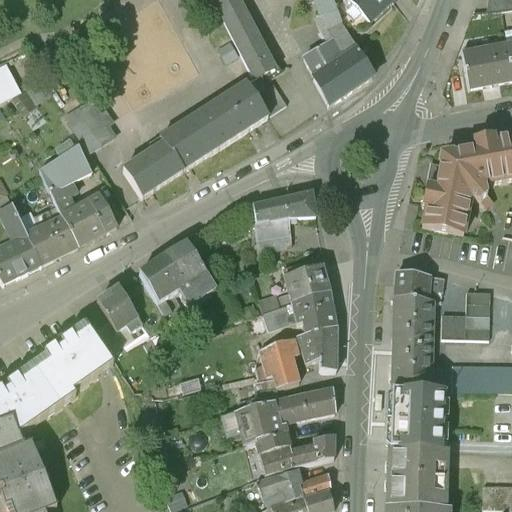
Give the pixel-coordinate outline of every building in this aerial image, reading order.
[(274,70),(237,0),(312,0),(320,21),(335,17),(329,0),(206,0),(221,22),(220,23),(252,85),(260,80),(264,87),(281,76),(277,68),(274,70)] [(343,0),(344,0),(369,26),(370,24),(371,25),(372,24),(371,24),(388,7),(389,8),(390,7),(389,7),(395,0),(343,0)] [(511,2),(511,1),(502,0),(487,0),(486,16),(510,13),(511,2)] [(335,17),(320,21),(325,35),(338,29),(339,29),(335,17)] [(353,51),(338,29),(325,35),(331,44),(303,61),(314,81),(313,82),(328,110),(372,81),(351,52),(353,51)] [(511,84),(506,49),(484,54),(490,90),(511,85),(511,84)] [(484,54),(461,58),(461,57),(460,57),(467,95),(468,95),(468,94),(490,90),(484,54)] [(0,106),(11,102),(18,117),(46,105),(37,84),(23,90),(12,65),(0,69),(0,106)] [(244,87),(158,143),(162,149),(180,178),(267,122),(253,101),(244,87)] [(98,120),(89,106),(83,110),(83,109),(75,114),(98,150),(112,141),(105,130),(109,127),(103,117),(98,120)] [(98,150),(75,114),(64,121),(87,157),(98,150)] [(474,156),(452,160),(453,166),(445,170),(440,169),(436,192),(426,190),(421,211),(425,213),(421,231),(422,231),(423,231),(433,233),(432,235),(447,238),(447,236),(462,239),(469,205),(478,206),(485,201),(483,190),(511,184),(511,147),(511,143),(492,146),(493,150),(477,153),(476,149),(473,150),(474,156)] [(162,149),(132,168),(121,175),(140,204),(154,195),(153,195),(180,178),(162,149)] [(77,151),(38,178),(53,209),(57,216),(60,223),(73,215),(62,193),(89,177),(77,151)] [(310,196),(283,202),(252,209),(254,226),(291,221),(313,220),(310,196)] [(98,200),(73,215),(60,223),(77,253),(115,232),(98,200)] [(53,209),(34,218),(35,221),(37,226),(57,216),(53,209)] [(0,222),(13,248),(0,254),(0,286),(1,289),(40,271),(40,270),(26,242),(11,212),(0,217),(0,222)] [(57,228),(26,242),(40,270),(71,256),(57,228)] [(169,255),(137,277),(162,319),(170,314),(164,303),(177,296),(187,311),(214,293),(185,246),(169,255)] [(290,252),(265,255),(267,268),(292,260),(290,252)] [(312,266),(281,274),(287,297),(290,308),(322,299),(329,298),(321,271),(313,273),(312,266)] [(428,281),(395,277),(393,301),(425,305),(428,281)] [(117,291),(95,306),(107,325),(114,337),(124,330),(129,336),(141,328),(117,291)] [(465,320),(440,320),(440,344),(487,345),(489,297),(465,296),(465,320)] [(287,297),(279,299),(282,310),(290,308),(287,297)] [(322,299),(290,308),(297,331),(301,329),(305,341),(335,333),(329,298),(322,299)] [(425,305),(393,301),(391,395),(441,397),(450,397),(451,372),(431,372),(432,307),(425,305)] [(275,302),(257,308),(260,317),(278,311),(275,302)] [(95,306),(77,319),(86,333),(90,338),(99,331),(107,325),(95,306)] [(99,331),(90,338),(99,351),(108,345),(99,331)] [(47,365),(0,397),(0,489),(8,511),(49,511),(55,510),(29,446),(20,450),(16,440),(74,400),(71,397),(112,369),(99,351),(90,338),(86,333),(45,361),(47,365)] [(305,341),(296,344),(306,371),(318,367),(318,375),(321,377),(335,377),(335,333),(305,341)] [(288,334),(262,342),(263,345),(266,354),(292,345),(288,334)] [(263,345),(253,349),(256,358),(258,358),(266,354),(263,345)] [(266,354),(258,358),(266,384),(272,382),(295,377),(291,363),(297,361),(292,345),(266,354)] [(511,372),(451,372),(450,397),(473,397),(473,396),(511,397),(511,372)] [(295,377),(272,382),(276,393),(298,387),(295,377)] [(305,389),(278,395),(280,402),(283,402),(284,404),(308,398),(305,389)] [(333,394),(286,405),(292,427),(334,418),(334,416),(335,416),(333,394)] [(441,397),(390,396),(388,453),(389,453),(439,455),(441,397)] [(286,405),(245,414),(253,441),(283,430),(292,427),(286,405)] [(152,407),(145,408),(136,444),(161,438),(152,407)] [(283,430),(253,441),(259,460),(286,452),(289,451),(283,430)] [(334,441),(311,445),(312,449),(318,467),(334,463),(334,441)] [(312,449),(287,456),(290,473),(318,467),(312,449)] [(286,452),(259,460),(264,481),(290,473),(287,456),(286,452)] [(439,455),(389,453),(387,511),(424,511),(436,511),(437,498),(442,499),(444,455),(439,455)] [(298,475),(277,482),(280,496),(301,487),(298,475)] [(327,479),(301,487),(280,496),(271,501),(274,511),(276,511),(302,504),(328,497),(331,493),(327,479)] [(277,482),(258,488),(262,504),(271,501),(280,496),(277,482)] [(511,511),(511,488),(482,488),(481,511),(511,511)] [(237,492),(219,499),(223,509),(241,501),(237,492)] [(332,511),(328,497),(302,504),(303,511),(332,511)]
